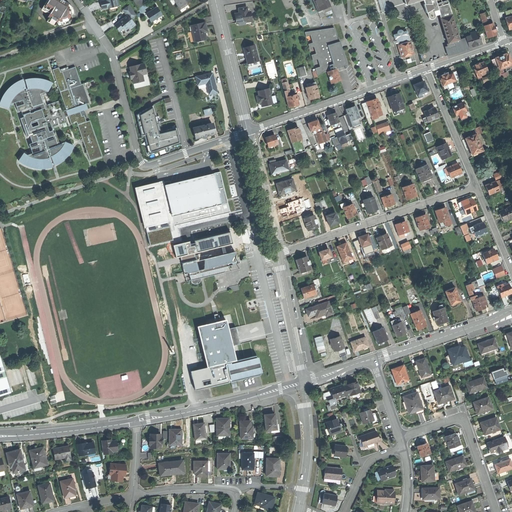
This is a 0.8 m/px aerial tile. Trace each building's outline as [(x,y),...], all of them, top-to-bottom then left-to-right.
[(55,26),(58,21),(60,21),(62,22),(63,22),(65,22),(66,21),(68,20),(69,19),(70,18),(71,16),(71,15),(71,13),(71,11),(71,9),(70,8),(69,7),(67,6),(68,4),(62,0),(48,0),(43,9),(52,14),(47,22),(55,26)] [(109,8),(119,6),(117,0),(106,0),(107,0),(100,2),(101,6),(102,9),(109,7),(109,8)] [(134,0),(132,1),(138,9),(144,4),(140,0),(134,0)] [(313,0),(318,12),(324,9),(330,7),(330,6),(327,0),(313,0)] [(434,10),(438,9),(435,0),(421,0),(422,1),(423,0),(424,4),(423,4),(426,13),(427,13),(428,18),(435,16),(434,13),(434,10)] [(439,13),(444,12),(447,11),(444,1),(441,2),(440,0),(435,0),(438,9),(439,13)] [(129,5),(123,10),(128,16),(115,26),(117,28),(119,31),(123,28),(125,31),(130,27),(131,29),(135,25),(131,19),(137,15),(129,5)] [(332,13),(330,7),(324,9),(326,16),(332,13)] [(149,18),(151,22),(162,15),(157,8),(146,14),(149,18)] [(236,19),(237,23),(239,23),(246,22),(247,22),(247,20),(251,20),(250,12),(248,12),(247,8),(239,9),(240,13),(235,14),(236,19)] [(320,18),(326,16),(324,9),(318,12),(320,18)] [(468,48),(469,47),(466,38),(459,40),(451,15),(446,16),(440,18),(444,29),(443,29),(444,33),(445,32),(449,46),(445,47),(448,55),(458,52),(468,49),(468,48)] [(205,23),(191,26),(194,41),(206,39),(205,32),(204,28),(206,28),(205,23)] [(492,23),(484,26),(487,38),(496,35),(494,28),(492,23)] [(407,30),(403,31),(403,30),(402,29),(401,29),(400,29),(398,30),(398,31),(397,32),(397,33),(393,34),(395,39),(396,38),(398,45),(403,43),(402,41),(404,41),(405,43),(409,41),(407,35),(408,35),(407,30)] [(466,38),(469,47),(475,46),(481,44),(477,33),(475,33),(471,35),(465,37),(466,38)] [(408,55),(413,54),(412,48),(411,45),(410,41),(409,41),(405,43),(403,43),(398,45),(402,57),(408,55)] [(254,46),(244,49),(246,56),(248,64),(259,61),(256,50),(255,51),(254,46)] [(501,56),(496,57),(499,63),(501,69),(502,68),(505,67),(507,70),(510,68),(511,70),(511,69),(511,64),(511,65),(511,64),(511,61),(509,54),(507,55),(506,53),(501,56)] [(473,66),(478,76),(482,75),(489,72),(485,62),(480,63),(480,62),(477,63),(475,64),(475,65),(473,66)] [(145,64),(131,67),(132,72),(130,72),(131,76),(132,80),(134,79),(136,89),(150,85),(145,64)] [(83,84),(81,85),(75,67),(60,72),(59,68),(52,70),(66,110),(63,111),(59,101),(44,106),(41,98),(40,94),(48,91),(52,84),(49,82),(45,81),(39,79),(32,79),(25,80),(28,89),(26,89),(23,80),(16,83),(11,87),(7,91),(3,96),(0,103),(9,106),(9,105),(23,100),(24,104),(16,107),(18,112),(21,111),(23,117),(20,118),(26,137),(30,136),(32,143),(29,144),(31,149),(39,147),(40,151),(27,155),(26,155),(21,162),(25,165),(29,166),(36,168),(45,168),(52,167),(49,157),(51,157),(54,165),(59,162),(65,158),(69,153),(73,146),(65,142),(57,145),(52,131),(49,132),(46,124),(50,123),(51,127),(66,122),(65,117),(68,116),(71,125),(77,122),(90,161),(102,157),(90,121),(86,122),(84,116),(82,116),(80,112),(86,110),(85,106),(83,107),(83,105),(89,103),(83,84)] [(250,75),(262,72),(260,67),(249,70),(250,75)] [(296,69),(298,77),(306,75),(304,67),(296,69)] [(319,77),(328,74),(327,72),(331,71),(330,68),(317,72),(319,77)] [(331,71),(327,72),(328,74),(331,84),(336,82),(341,81),(337,69),(331,71)] [(449,72),(448,73),(447,72),(445,72),(444,73),(444,74),(443,75),(441,75),(442,77),(440,78),(443,86),(452,82),(456,80),(453,72),(449,74),(449,72)] [(213,74),(196,78),(198,85),(206,83),(209,95),(213,94),(217,93),(213,74)] [(415,85),(418,94),(423,92),(428,90),(426,86),(425,81),(415,85)] [(454,86),(452,82),(443,86),(445,90),(454,86)] [(311,86),(306,88),(309,100),(314,99),(319,97),(316,85),(311,86)] [(269,89),(258,91),(259,96),(257,96),(257,98),(258,101),(261,100),(262,106),(272,104),(269,89)] [(290,96),(289,90),(284,92),(286,97),(289,108),(294,106),(299,105),(298,100),(299,99),(299,96),(297,97),(296,94),(290,96)] [(393,95),(389,97),(393,110),(404,106),(402,100),(400,100),(398,93),(393,95)] [(367,101),(372,114),(382,110),(377,98),(372,100),(367,101)] [(463,102),(453,106),(455,112),(456,115),(461,113),(467,111),(463,102)] [(351,107),(347,108),(349,114),(351,121),(359,118),(361,117),(356,105),(351,107)] [(183,146),(179,129),(162,133),(156,107),(137,112),(145,144),(148,154),(161,151),(161,152),(183,146)] [(212,107),(204,109),(206,115),(214,113),(212,107)] [(427,116),(428,121),(439,117),(437,112),(435,107),(430,108),(428,109),(424,111),(427,116)] [(331,123),(332,124),(341,122),(337,112),(333,113),(329,115),(330,119),(331,123)] [(361,123),(359,118),(351,121),(349,114),(345,115),(350,129),(355,128),(354,125),(361,123)] [(309,122),(311,130),(314,129),(317,128),(321,127),(319,120),(313,121),(309,122)] [(196,128),(198,139),(208,136),(214,134),(212,124),(196,128)] [(294,128),(289,130),(293,142),(302,139),(303,139),(299,126),(294,128)] [(322,127),(321,127),(322,129),(318,130),(317,128),(314,129),(315,134),(317,133),(320,143),(328,141),(325,131),(323,131),(322,127)] [(343,127),(336,129),(343,147),(350,145),(348,140),(353,138),(351,133),(346,135),(343,127)] [(330,133),(333,140),(339,138),(336,131),(330,133)] [(428,143),(434,140),(430,132),(424,134),(428,143)] [(470,147),(473,154),(483,150),(477,134),(474,135),(469,137),(466,138),(470,147)] [(271,136),(266,138),(269,146),(275,145),(278,143),(276,135),(271,136)] [(305,150),(302,139),(293,142),(296,153),(305,150)] [(443,159),(453,155),(450,148),(447,142),(439,146),(437,147),(440,152),(443,159)] [(431,156),(440,152),(437,147),(439,146),(438,144),(428,149),(431,156)] [(271,169),(272,174),(273,174),(281,172),(290,170),(287,160),(277,162),(271,163),(270,164),(271,169)] [(448,167),(447,167),(448,168),(450,173),(451,177),(463,172),(460,167),(459,162),(448,167)] [(417,169),(422,181),(428,179),(433,177),(428,164),(417,169)] [(220,172),(214,174),(221,205),(209,208),(211,217),(230,213),(220,172)] [(164,186),(172,217),(209,208),(221,205),(214,174),(164,186)] [(293,179),(277,184),(279,189),(280,194),(286,193),(290,191),(296,189),(293,179)] [(146,227),(150,244),(173,239),(171,231),(175,230),(174,226),(172,217),(164,186),(163,180),(135,187),(145,228),(146,227)] [(488,189),(489,194),(499,190),(499,188),(496,181),(486,185),(488,189)] [(403,186),(407,199),(413,197),(417,196),(413,183),(403,186)] [(384,196),(387,206),(392,204),(396,203),(392,193),(384,196)] [(374,211),(379,210),(374,196),(364,200),(365,203),(366,206),(369,213),(374,211)] [(459,202),(460,206),(462,205),(464,209),(466,213),(466,214),(478,209),(476,204),(474,198),(469,200),(468,198),(459,202)] [(315,202),(318,209),(324,207),(321,200),(315,202)] [(344,207),(348,218),(353,216),(358,214),(354,203),(347,206),(344,207)] [(441,209),(436,210),(440,222),(445,221),(450,219),(446,207),(441,209)] [(502,217),(503,221),(511,218),(511,220),(511,209),(511,207),(500,211),(502,217)] [(174,226),(211,217),(209,208),(172,217),(174,226)] [(327,215),(330,225),(335,223),(339,222),(336,212),(332,213),(327,215)] [(304,217),(309,230),(314,228),(319,226),(315,214),(304,217)] [(422,215),(417,217),(421,230),(431,226),(427,214),(422,215)] [(400,222),(396,224),(400,234),(405,232),(410,231),(406,220),(400,222)] [(476,233),(477,236),(488,232),(486,227),(484,222),(473,227),(476,233)] [(377,237),(382,249),(393,245),(388,233),(383,235),(377,237)] [(363,235),(359,237),(363,246),(367,245),(372,243),(368,234),(363,235)] [(402,244),(404,250),(411,247),(409,241),(402,244)] [(342,244),(338,246),(344,262),(353,258),(347,242),(342,244)] [(324,250),(320,252),(322,260),(323,259),(327,258),(332,256),(330,248),(324,250)] [(483,253),(487,263),(499,259),(497,253),(495,249),(483,253)] [(204,269),(204,277),(215,274),(225,271),(227,266),(232,264),(232,262),(231,260),(234,257),(233,252),(213,257),(212,256),(212,255),(210,255),(209,256),(209,257),(209,258),(205,259),(204,269)] [(359,255),(362,263),(368,261),(365,253),(359,255)] [(297,259),(301,272),(312,269),(308,256),(302,258),(297,259)] [(199,283),(200,282),(201,280),(201,278),(199,271),(196,259),(182,263),(185,274),(189,273),(191,280),(192,282),(193,284),(195,284),(197,284),(199,283)] [(501,266),(493,269),(497,279),(505,275),(501,266)] [(478,280),(481,287),(486,285),(483,278),(478,280)] [(473,299),(477,311),(482,309),(486,307),(484,301),(486,300),(483,293),(474,296),(472,291),(475,290),(473,283),(467,286),(472,300),(473,299)] [(497,286),(501,297),(506,295),(511,292),(511,290),(511,288),(509,283),(504,285),(503,284),(497,286)] [(303,293),(305,298),(310,296),(310,295),(313,294),(313,295),(317,293),(316,290),(315,286),(314,284),(302,288),(303,293)] [(456,287),(446,291),(451,305),(453,304),(458,302),(462,301),(456,287)] [(329,301),(314,306),(316,312),(317,317),(326,314),(327,315),(333,313),(330,305),(329,301)] [(443,323),(448,321),(444,308),(440,309),(433,311),(438,324),(443,323)] [(413,318),(418,329),(423,328),(427,326),(423,314),(413,318)] [(207,368),(236,361),(233,347),(228,330),(226,320),(198,327),(207,368)] [(393,325),(398,336),(402,335),(407,333),(402,321),(393,325)] [(374,331),(379,343),(383,341),(389,339),(384,327),(374,331)] [(236,328),(228,330),(233,347),(238,346),(235,337),(238,336),(236,328)] [(331,339),(335,351),(338,350),(340,349),(345,348),(341,336),(331,339)] [(352,341),(355,351),(362,348),(369,346),(366,337),(352,341)] [(486,341),(478,343),(482,353),(498,347),(495,338),(486,341)] [(450,354),(454,364),(469,359),(465,346),(461,348),(460,345),(455,347),(448,349),(450,354)] [(499,350),(498,347),(482,353),(483,356),(499,350)] [(0,396),(13,393),(0,350),(0,396)] [(236,362),(236,361),(207,368),(190,372),(195,391),(231,383),(232,389),(238,388),(237,381),(260,376),(256,357),(236,362)] [(421,359),(416,361),(422,377),(431,374),(426,357),(421,359)] [(393,369),(397,383),(409,380),(404,365),(398,367),(393,369)] [(503,368),(491,372),(493,379),(494,379),(496,385),(507,381),(505,375),(507,375),(506,372),(506,370),(504,371),(503,368)] [(469,388),(470,392),(487,387),(484,377),(467,383),(469,388)] [(348,385),(344,386),(347,395),(347,396),(351,394),(352,395),(362,392),(358,381),(354,382),(350,383),(347,384),(348,385)] [(344,386),(343,384),(337,387),(331,389),(332,392),(332,393),(333,397),(334,399),(336,398),(339,397),(339,398),(347,395),(344,386)] [(450,385),(435,391),(439,403),(446,401),(454,398),(450,385)] [(418,392),(404,396),(406,401),(408,408),(410,413),(416,411),(417,412),(420,411),(424,410),(421,403),(420,400),(418,392)] [(339,407),(336,398),(334,399),(333,397),(329,399),(331,404),(333,409),(339,407)] [(489,397),(474,402),(476,408),(477,413),(482,412),(488,410),(493,408),(489,397)] [(360,412),(364,423),(373,420),(375,419),(372,413),(371,409),(360,412)] [(264,416),(266,431),(271,431),(275,430),(275,425),(276,425),(275,414),(269,415),(264,416)] [(483,429),(485,434),(501,429),(497,417),(481,422),(483,429)] [(328,422),(332,434),(339,432),(343,430),(338,418),(328,422)] [(216,419),(217,436),(217,435),(229,435),(229,429),(227,429),(227,424),(229,424),(229,419),(222,419),(216,419)] [(244,422),(240,422),(241,439),(253,439),(252,433),(251,433),(250,422),(244,422)] [(199,425),(193,425),(195,440),(200,439),(200,440),(205,439),(205,433),(204,433),(203,429),(205,429),(204,424),(199,425)] [(170,430),(169,445),(181,445),(181,430),(175,430),(170,430)] [(377,430),(359,437),(361,442),(363,442),(364,446),(368,445),(374,443),(382,440),(380,435),(379,435),(377,430)] [(456,433),(446,436),(450,448),(459,445),(458,440),(458,438),(456,433)] [(150,434),(150,448),(161,448),(161,444),(163,444),(163,439),(161,439),(161,435),(155,434),(150,434)] [(274,438),(275,445),(283,444),(283,437),(274,438)] [(490,448),(491,452),(497,450),(502,448),(508,446),(505,437),(488,443),(490,448)] [(102,441),(104,454),(112,453),(112,452),(117,451),(116,441),(111,442),(108,442),(107,440),(102,441)] [(77,445),(79,456),(95,452),(93,443),(89,444),(86,444),(86,443),(77,445)] [(422,444),(418,446),(421,457),(431,453),(428,443),(422,444)] [(348,446),(336,445),(336,450),(337,450),(337,455),(347,456),(347,451),(348,446)] [(54,449),(56,459),(65,458),(66,461),(71,460),(68,446),(60,448),(54,449)] [(40,466),(48,464),(44,447),(36,449),(30,451),(34,468),(40,466)] [(6,453),(10,468),(12,467),(13,473),(26,470),(23,459),(20,449),(13,451),(6,453)] [(217,454),(217,470),(222,470),(228,470),(228,460),(230,460),(230,454),(217,454)] [(242,454),(241,470),(247,470),(253,470),(253,454),(242,454)] [(88,457),(90,464),(102,462),(100,455),(88,457)] [(446,461),(450,471),(467,465),(465,460),(463,455),(446,461)] [(267,459),(266,477),(271,477),(277,477),(277,467),(279,467),(279,459),(267,459)] [(497,469),(498,473),(499,472),(506,470),(511,468),(511,462),(511,459),(495,464),(497,469)] [(182,461),(158,464),(160,475),(170,474),(175,473),(175,474),(183,473),(182,461)] [(207,462),(194,462),(194,470),(195,470),(195,477),(201,477),(207,477),(207,472),(207,465),(207,462)] [(126,465),(110,464),(110,474),(112,475),(111,481),(122,481),(123,476),(124,476),(124,472),(124,469),(125,469),(126,465)] [(385,467),(379,469),(381,474),(380,474),(382,480),(395,476),(393,470),(394,469),(393,464),(385,467)] [(434,465),(422,466),(422,474),(422,481),(435,481),(434,480),(434,473),(434,465)] [(343,468),(326,467),(325,477),(342,479),(342,474),(343,468)] [(92,472),(83,474),(86,488),(90,487),(95,486),(92,472)] [(471,478),(456,483),(460,494),(475,489),(473,483),(471,478)] [(73,479),(61,482),(64,498),(70,496),(75,495),(74,489),(75,489),(73,479)] [(50,483),(39,486),(43,503),(48,502),(54,501),(50,483)] [(440,487),(423,488),(423,493),(423,499),(440,498),(440,487)] [(385,490),(377,490),(377,495),(379,495),(379,503),(394,503),(394,497),(394,490),(393,490),(385,490)] [(30,491),(17,494),(21,509),(27,507),(34,506),(30,491)] [(275,498),(258,493),(256,499),(255,504),(261,506),(261,505),(266,507),(265,509),(271,511),(275,498)] [(323,503),(336,505),(337,500),(338,495),(325,493),(323,503)] [(0,510),(11,508),(9,497),(0,499),(0,510)] [(472,500),(458,505),(460,511),(474,511),(474,509),(473,505),(474,505),(472,500)] [(183,511),(197,511),(198,504),(194,503),(193,504),(192,504),(191,504),(191,503),(185,502),(183,511)] [(206,511),(217,511),(218,511),(220,511),(221,505),(209,502),(206,511)]
